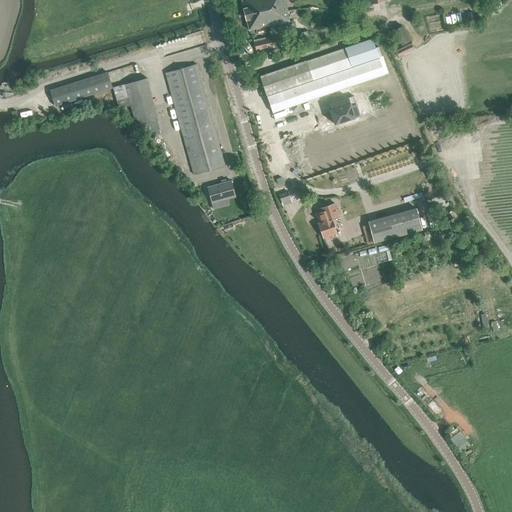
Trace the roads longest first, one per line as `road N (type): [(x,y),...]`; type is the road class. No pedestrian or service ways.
road 1 (tertiary): [(478,511),(430,428),(330,306),(279,228),(210,0)]
road 2 (track): [(40,511),(40,469),(8,329),(22,222),(15,205),(0,201)]
